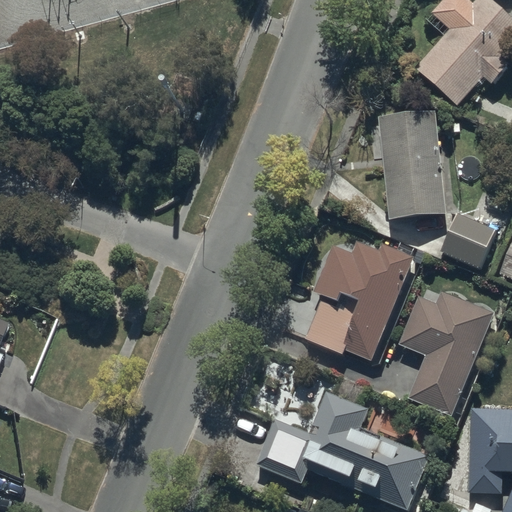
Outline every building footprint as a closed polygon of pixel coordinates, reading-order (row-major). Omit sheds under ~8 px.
[(511,28),(485,4),(476,14),(462,2),(441,25),(455,38),(418,78),(460,116),(487,87),(494,94),(511,74),(504,68),(511,59),(511,28)] [(439,124),(379,130),(388,231),(448,226),(439,124)] [(459,223),(443,261),(492,281),(509,240),(485,230),(483,233),(459,223)] [(376,352),(414,256),(383,244),(381,250),(357,241),(352,252),(333,245),(317,287),(321,289),(306,327),(343,342),(344,339),(376,352)] [(511,262),(503,285),(511,289),(511,262)] [(402,355),(422,363),(408,395),(452,414),(473,363),(479,365),(497,323),(445,300),(439,314),(423,307),(402,355)] [(303,481),(309,467),(408,508),(430,457),(399,444),(400,442),(362,426),(369,407),(327,390),(313,423),(317,425),(314,432),(275,416),(256,462),(272,468),(267,480),(288,489),(293,477),(303,481)] [(511,511),(511,406),(471,405),(468,490),(503,491),(504,468),(511,468),(511,487),(500,511),(511,511)]
